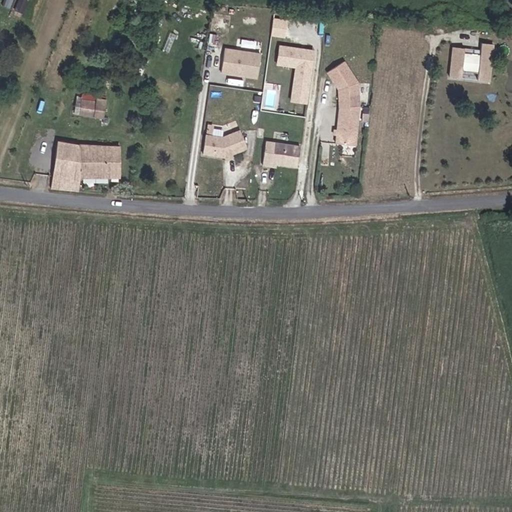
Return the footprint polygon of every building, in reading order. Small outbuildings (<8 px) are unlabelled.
[(465,46),(451,45),(448,78),(491,81),(494,42),(480,41),(480,53),(465,52),(465,46)] [(309,103),(314,47),(277,43),(275,64),(294,65),(290,102),(309,103)] [(220,73),(258,76),(260,49),(223,46),(220,73)] [(354,149),(357,109),(354,86),(340,64),(324,75),(335,92),(337,110),(334,146),(354,149)] [(82,114),(84,100),(77,99),(75,113),(82,114)] [(96,117),(99,102),(84,100),(82,114),(96,117)] [(231,157),(247,150),(240,133),(222,140),(211,139),(206,138),(205,138),(202,157),(224,160),(231,157)] [(120,178),(120,162),(112,162),(112,147),(103,146),(57,141),(51,189),(79,192),(79,177),(120,178)] [(297,168),(299,147),(265,143),(262,167),(271,168),(272,165),(275,166),(297,168)] [(120,162),(121,148),(112,147),(112,162),(120,162)]
